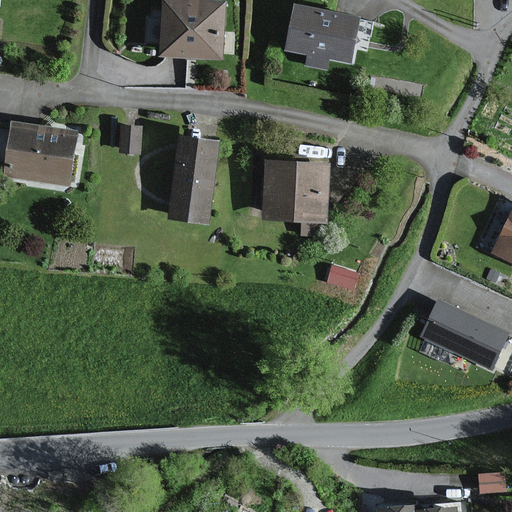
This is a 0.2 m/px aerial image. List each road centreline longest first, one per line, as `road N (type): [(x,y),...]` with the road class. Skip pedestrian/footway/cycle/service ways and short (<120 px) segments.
road 1 (tertiary): [(511,415),(382,435),(0,450)]
road 2 (residential): [(443,154),(242,108),(0,92)]
